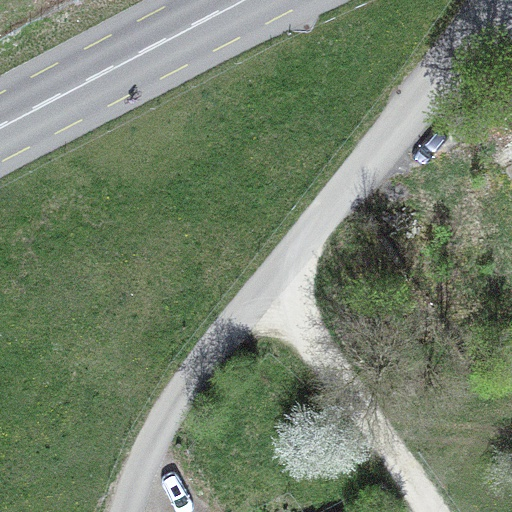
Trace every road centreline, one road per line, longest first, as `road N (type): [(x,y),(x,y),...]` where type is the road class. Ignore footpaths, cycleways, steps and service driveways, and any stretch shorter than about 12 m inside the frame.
road 1 (residential): [(479,0),(146,450),(120,511)]
road 2 (primary): [(240,0),(0,126)]
